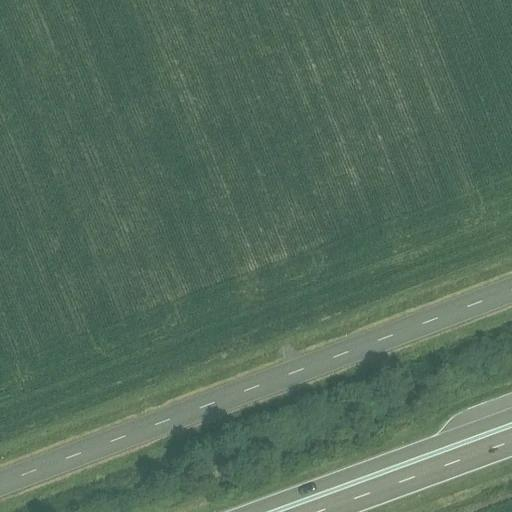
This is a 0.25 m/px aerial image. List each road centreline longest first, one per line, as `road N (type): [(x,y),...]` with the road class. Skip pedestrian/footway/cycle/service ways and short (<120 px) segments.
road 1 (secondary): [(0,483),(511,287)]
road 2 (trunk): [(302,511),(511,435)]
